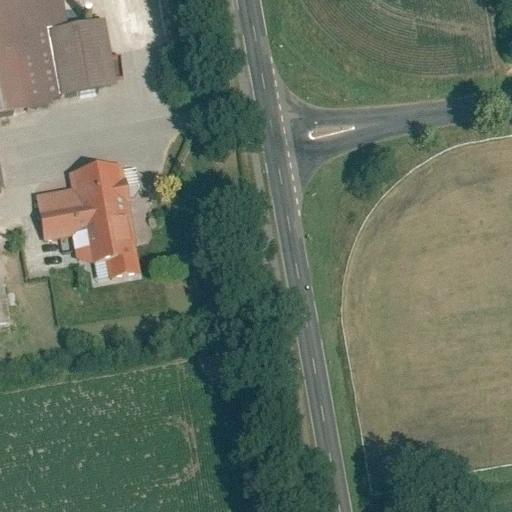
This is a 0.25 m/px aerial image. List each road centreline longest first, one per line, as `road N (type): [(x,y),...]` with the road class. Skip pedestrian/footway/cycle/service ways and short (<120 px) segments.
road 1 (tertiary): [(342,511),(275,143)]
road 2 (tertiary): [(275,143),(511,104)]
road 3 (tertiary): [(275,143),(250,0)]
